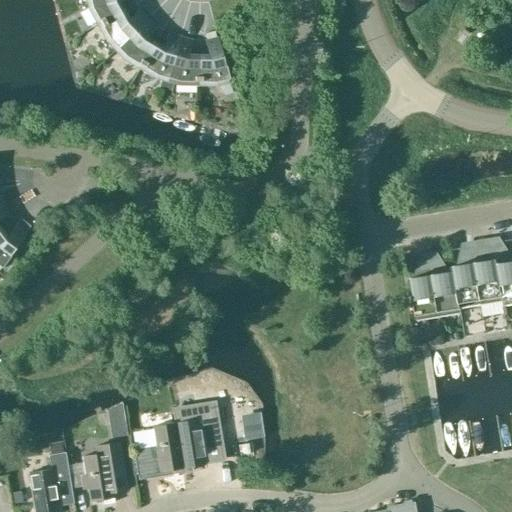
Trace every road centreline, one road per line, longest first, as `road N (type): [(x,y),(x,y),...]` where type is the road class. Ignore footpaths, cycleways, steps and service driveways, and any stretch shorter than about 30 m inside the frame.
road 1 (residential): [(164,184),(252,189),(290,161),(300,129),(304,0)]
road 2 (residential): [(151,511),(219,497),(331,506),(404,479)]
road 3 (residential): [(404,479),(364,235)]
road 4 (residential): [(0,328),(164,184)]
road 5 (residential): [(0,145),(131,162),(164,184)]
road 6 (unclassified): [(364,235),(358,161),(412,88)]
road 7 (residential): [(511,210),(364,235)]
